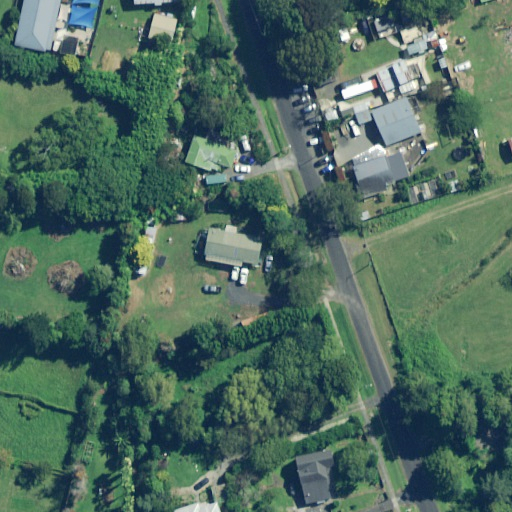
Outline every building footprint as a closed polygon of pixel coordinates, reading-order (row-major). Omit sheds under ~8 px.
[(25,0),(16,47),(49,54),(60,0),(25,0)] [(415,22),(412,6),(396,9),(399,25),(415,22)] [(177,21),(152,15),(145,47),(155,49),(157,41),(172,44),(177,21)] [(368,21),(360,24),(364,36),(372,34),(381,31),(376,16),(367,18),(368,21)] [(428,49),(424,39),(404,48),(408,58),(428,49)] [(404,60),(403,58),(388,65),(389,67),(398,86),(402,95),(417,88),(413,79),(404,60)] [(398,86),(389,67),(374,74),(382,94),(398,86)] [(419,133),(405,98),(371,112),(374,119),(386,147),(419,133)] [(354,115),(358,125),(372,120),(368,109),(354,115)] [(185,164),(211,173),(212,170),(219,172),(221,168),(229,170),(235,151),(195,137),(185,164)] [(411,156),(412,157),(414,158),(415,159),(416,159),(418,159),(419,159),(421,159),(422,158),(423,157),(424,156),(425,155),(426,153),(426,152),(426,150),(426,149),(425,147),(425,146),(424,145),(423,144),(422,143),(420,142),(419,142),(417,142),(416,142),(414,143),(413,143),(412,144),(411,145),(410,146),(409,148),(409,149),(409,151),(409,152),(409,154),(410,155),(411,156)] [(410,177),(402,151),(387,156),(386,153),(354,163),(366,198),(388,190),(386,185),(410,177)] [(442,196),(436,180),(409,190),(415,206),(442,196)] [(158,212),(150,212),(149,224),(157,225),(158,212)] [(237,228),(226,226),(225,232),(211,230),(205,261),(242,267),(243,263),(259,266),(264,239),(236,234),(237,228)] [(158,229),(148,227),(146,240),(156,242),(158,229)] [(147,276),(150,261),(141,259),(137,274),(147,276)] [(308,504),(318,501),(319,505),(329,503),(329,499),(332,499),(330,488),(336,487),(332,466),(335,466),(332,450),(298,457),(308,504)] [(227,485),(211,487),(213,504),(230,501),(227,485)] [(220,511),(218,503),(202,508),(200,504),(174,511),(220,511)]
